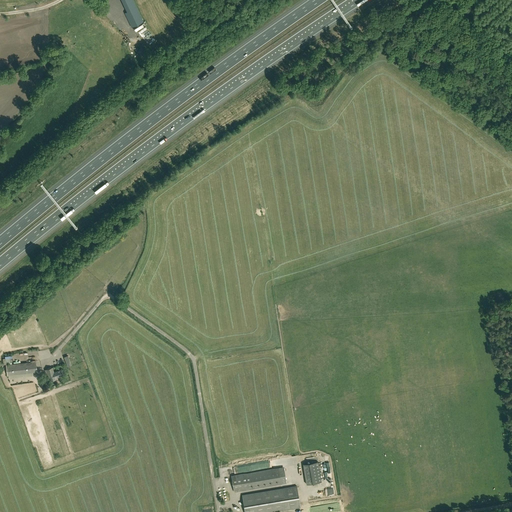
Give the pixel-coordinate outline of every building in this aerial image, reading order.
[(143,21),(143,20),(133,0),(121,0),(127,12),(125,13),(131,27),(140,23),(143,21)] [(9,379),(15,378),(33,376),(33,373),(37,372),(36,362),(6,365),(8,376),(9,375),(9,379)] [(47,370),(50,381),(56,379),(56,378),(63,375),(61,370),(54,372),(52,368),(47,370)] [(303,464),(307,484),(321,482),(318,462),(303,464)] [(287,483),(284,467),(231,476),(234,492),(287,483)] [(245,511),(271,511),(301,507),(297,486),(243,495),(245,511)]
